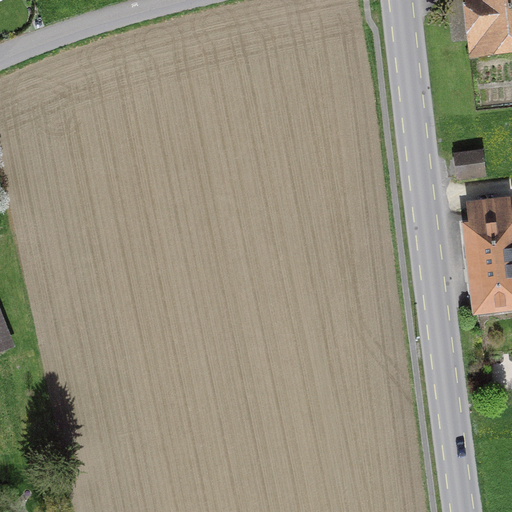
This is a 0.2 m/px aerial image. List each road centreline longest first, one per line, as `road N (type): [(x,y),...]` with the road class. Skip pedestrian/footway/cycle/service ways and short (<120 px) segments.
road 1 (primary): [(459,511),(395,0)]
road 2 (residential): [(183,0),(0,59)]
